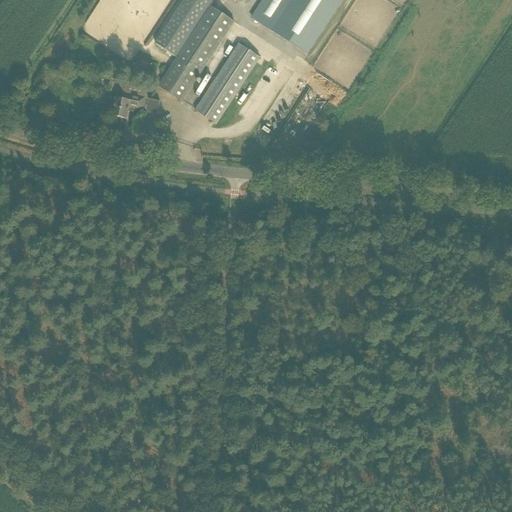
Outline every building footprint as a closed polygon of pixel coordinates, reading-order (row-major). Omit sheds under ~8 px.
[(177,58),(164,78),(158,87),(181,102),(187,94),(234,22),(211,6),(214,0),(183,0),(155,43),(177,58)] [(264,0),(252,19),(307,55),(343,0),(264,0)] [(216,125),(221,116),(259,58),(238,45),(195,111),(216,125)] [(260,91),(269,74),(263,71),(254,89),(260,91)] [(111,115),(111,116),(126,119),(128,107),(142,110),(144,100),(145,86),(121,81),(120,88),(123,94),(121,99),(115,98),(115,99),(111,98),(106,102),(104,113),(111,115)]
